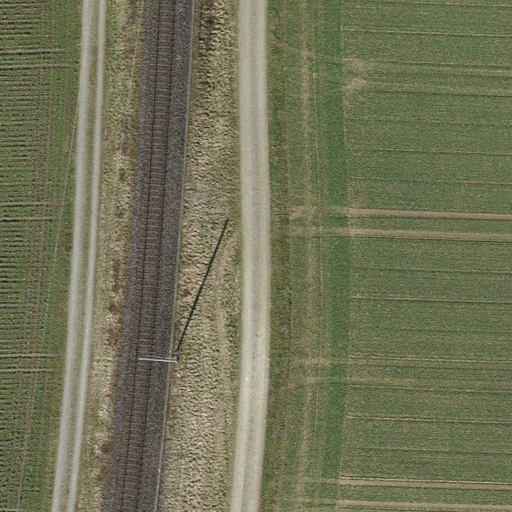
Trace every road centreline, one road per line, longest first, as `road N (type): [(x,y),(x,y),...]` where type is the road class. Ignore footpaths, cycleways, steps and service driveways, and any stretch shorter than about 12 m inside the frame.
road 1 (track): [(65,511),(88,263),(96,0)]
road 2 (track): [(246,511),(260,349),(254,0)]
